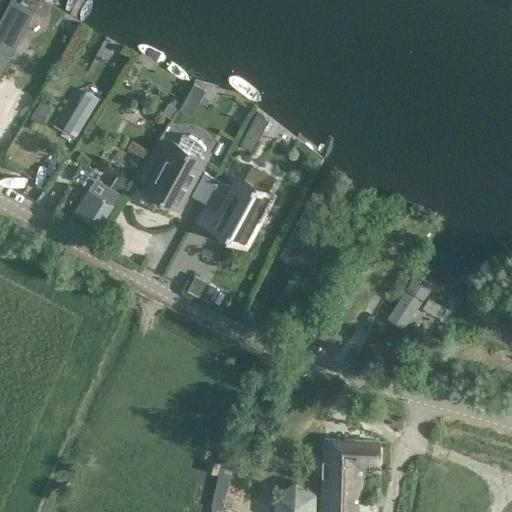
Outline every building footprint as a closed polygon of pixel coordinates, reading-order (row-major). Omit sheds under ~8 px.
[(35,0),(15,0),(0,34),(0,81),(36,0),(35,0)] [(100,98),(88,90),(65,128),(77,135),(100,98)] [(194,101),(188,98),(182,109),(188,112),(194,101)] [(42,123),(53,106),(43,99),(32,117),(42,123)] [(169,102),(163,113),(172,118),(178,108),(169,102)] [(269,120),(257,111),(240,144),(252,151),(269,120)] [(177,207),(204,158),(175,142),(149,192),(177,207)] [(123,194),(132,180),(120,172),(111,186),(123,194)] [(204,202),(217,178),(205,172),(192,195),(204,202)] [(217,208),(229,185),(217,178),(204,202),(217,208)] [(243,243),(270,194),(241,178),(215,228),(243,243)] [(289,178),(284,186),(300,194),(304,186),(289,178)] [(101,225),(114,204),(90,189),(77,210),(101,225)] [(301,250),(320,212),(309,206),(289,243),(301,250)] [(325,259),(340,268),(361,233),(346,224),(325,259)] [(289,311),(306,278),(293,272),(277,305),(289,311)] [(417,272),(387,317),(401,325),(403,327),(433,282),(417,272)] [(217,287),(209,283),(202,296),(210,301),(217,287)] [(425,310),(437,318),(444,307),(432,299),(425,310)] [(379,471),(380,441),(325,439),(321,511),(362,511),(364,470),(379,471)] [(224,511),(238,452),(228,449),(213,508),(224,511)] [(222,463),(212,460),(208,472),(219,475),(222,463)] [(318,511),(320,486),(278,483),(276,511),(318,511)]
